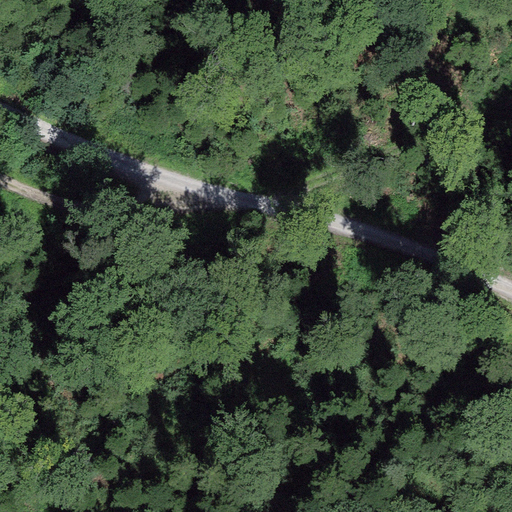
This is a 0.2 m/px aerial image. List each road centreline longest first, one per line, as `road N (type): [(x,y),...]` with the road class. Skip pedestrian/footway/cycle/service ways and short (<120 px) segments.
road 1 (unclassified): [(0,106),(243,201),(368,230),(511,292)]
road 2 (track): [(243,201),(76,211),(0,178)]
